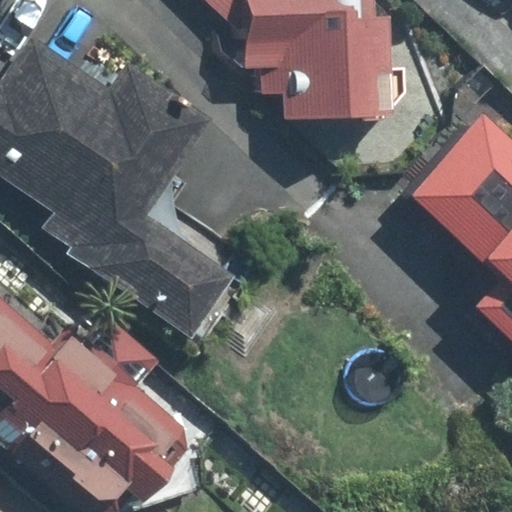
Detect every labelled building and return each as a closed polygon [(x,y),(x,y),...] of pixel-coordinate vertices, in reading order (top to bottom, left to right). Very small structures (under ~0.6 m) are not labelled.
[(184,0),(214,28),(215,72),(239,72),(240,98),(254,98),(255,124),(360,121),(357,0),(184,0)] [(12,235),(160,340),(204,279),(117,217),(184,124),(102,66),(85,91),(12,39),(0,55),(0,195),(26,215),(12,235)] [(460,117),(376,201),(461,284),(436,310),(489,362),(511,339),(511,150),(503,159),(460,117)] [(35,341),(0,311),(0,464),(57,511),(77,487),(96,503),(161,426),(114,387),(138,359),(86,316),(63,344),(44,329),(35,341)] [(30,511),(0,488),(0,511),(30,511)]
